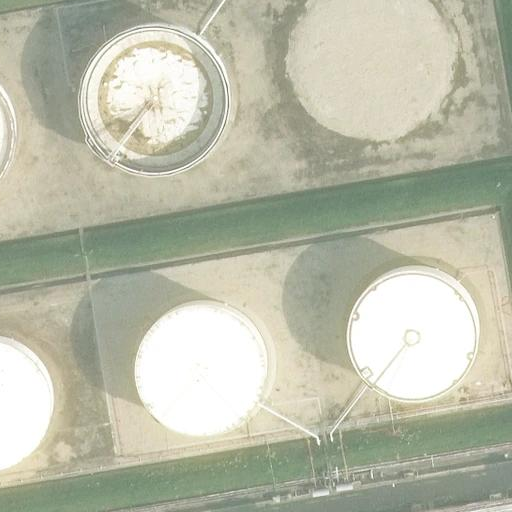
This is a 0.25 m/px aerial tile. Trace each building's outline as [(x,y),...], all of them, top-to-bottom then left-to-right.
[(93,138),(122,162),(158,169),(194,159),(221,134),(233,99),(227,62),(205,32),(172,16),(134,17),(102,36),(82,67),(79,104),(93,138)] [(0,179),(12,168),(24,133),(19,96),(0,71),(0,179)] [(480,336),(481,326),(480,315),(477,305),(473,295),(467,286),(460,278),(452,272),(443,266),(433,263),(422,260),(412,260),(401,261),(391,264),(381,269),(373,275),(365,282),(359,291),(354,300),(350,310),(349,321),(349,331),(350,342),(354,352),(359,361),(365,370),(373,377),(382,383),(391,388),(401,391),(412,392),(423,391),(433,389),(443,385),(452,380),(461,373),(468,365),(473,356),(477,347),(480,336)] [(268,373),(269,362),(268,350),(265,339),(260,329),(253,319),(245,311),(235,305),(225,300),(214,297),(202,296),(191,297),(180,300),(169,305),(160,311),(152,320),(145,329),(140,339),(137,350),(136,362),(138,373),(141,384),(145,395),(152,404),(160,412),(170,419),(180,424),(191,427),(203,428),(214,427),(225,424),(236,419),(245,412),(253,404),(260,395),(265,384),(268,373)] [(55,404),(56,393),(55,381),(51,370),(46,359),(39,350),(31,342),(21,335),(11,331),(0,328),(0,457),(10,455),(21,450),(31,444),(39,436),(46,426),(51,416),(55,404)]
